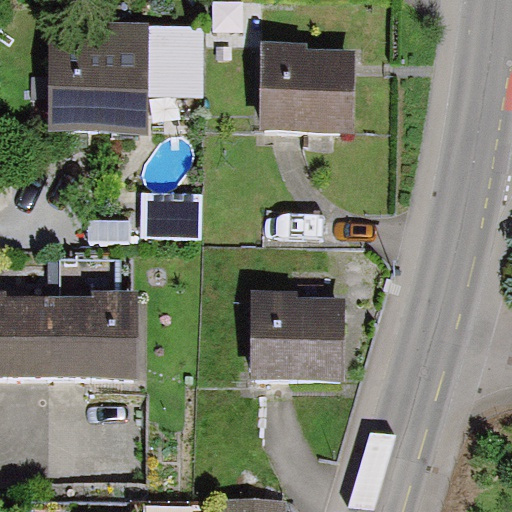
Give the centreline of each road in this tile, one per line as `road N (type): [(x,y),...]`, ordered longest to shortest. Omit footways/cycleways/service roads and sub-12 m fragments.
road 1 (tertiary): [(483,111),(436,335)]
road 2 (tertiary): [(436,335),(384,511)]
